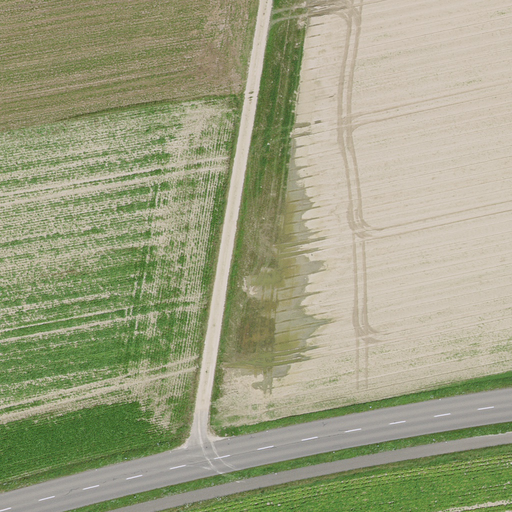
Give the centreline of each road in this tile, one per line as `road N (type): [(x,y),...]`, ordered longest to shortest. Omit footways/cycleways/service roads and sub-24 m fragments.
road 1 (tertiary): [(511,403),(192,461),(0,511)]
road 2 (track): [(192,461),(267,0)]
